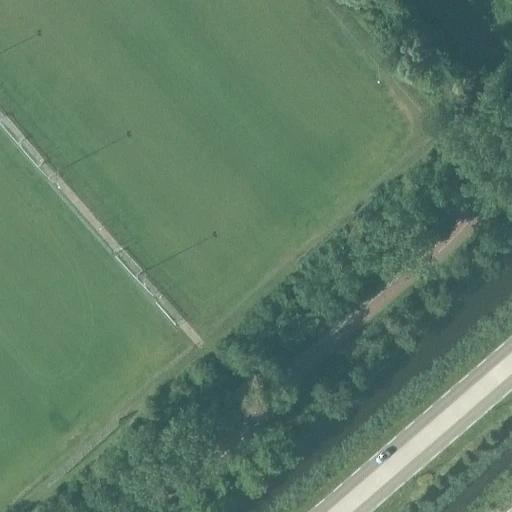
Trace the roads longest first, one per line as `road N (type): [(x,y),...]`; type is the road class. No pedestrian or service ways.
road 1 (secondary): [(511,349),(324,511)]
road 2 (secondary): [(369,511),(511,387)]
